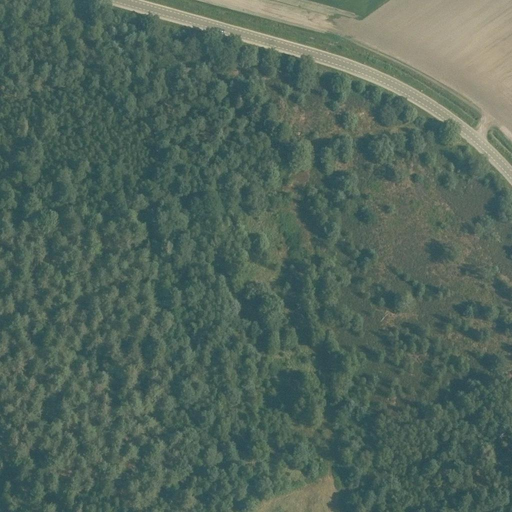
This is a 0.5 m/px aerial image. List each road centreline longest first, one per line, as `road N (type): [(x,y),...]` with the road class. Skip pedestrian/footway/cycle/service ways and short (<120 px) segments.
road 1 (tertiary): [(511,168),(474,133),(386,81),(111,0)]
road 2 (unknown): [(75,511),(0,362)]
